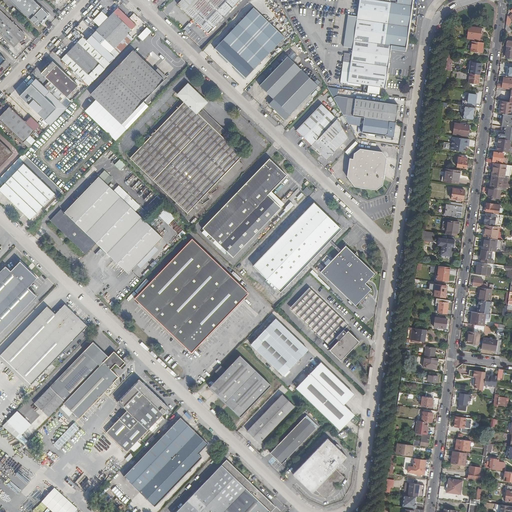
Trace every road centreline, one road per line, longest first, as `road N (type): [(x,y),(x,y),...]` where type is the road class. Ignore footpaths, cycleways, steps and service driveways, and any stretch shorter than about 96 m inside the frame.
road 1 (unclassified): [(0,219),(306,511)]
road 2 (residential): [(451,356),(501,0)]
road 3 (unclassified): [(133,0),(358,214)]
road 4 (unclassified): [(348,511),(362,489),(394,254)]
road 5 (unclassified): [(394,254),(424,57)]
road 6 (unknown): [(373,408),(279,315),(248,342)]
road 7 (residential): [(451,356),(429,511)]
road 8 (unknown): [(187,398),(124,469),(129,491),(150,507)]
road 9 (unknown): [(223,107),(261,149),(205,210)]
road 10 (unclassified): [(87,0),(0,90)]
